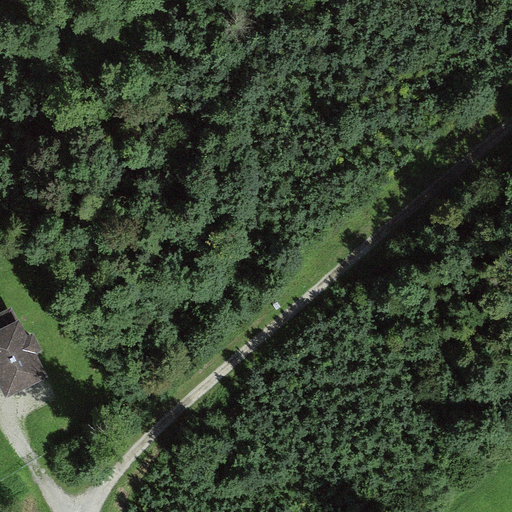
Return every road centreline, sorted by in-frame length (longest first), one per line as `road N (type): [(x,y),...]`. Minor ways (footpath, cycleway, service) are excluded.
road 1 (track): [(511,126),(208,383),(88,511)]
road 2 (track): [(66,511),(0,402)]
